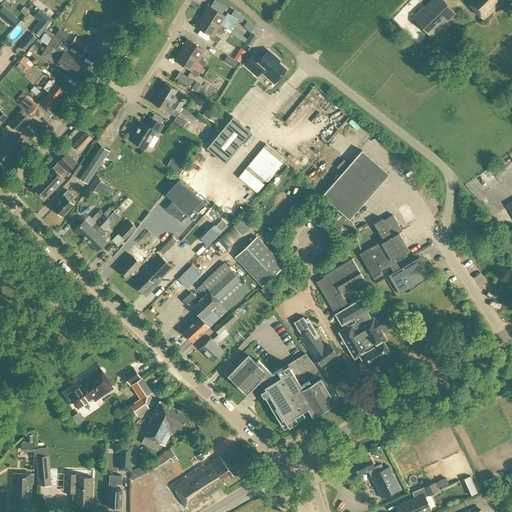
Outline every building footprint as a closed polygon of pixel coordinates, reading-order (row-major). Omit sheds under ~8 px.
[(442,0),(431,0),(413,19),(431,37),(455,13),(442,0)] [(465,0),(465,1),(484,20),(504,0),(465,0)] [(218,26),(217,28),(223,32),(226,28),(220,24),(225,16),(208,5),(201,16),(218,26)] [(3,6),(0,8),(0,16),(3,19),(9,11),(3,6)] [(24,7),(20,11),(24,15),(29,10),(24,7)] [(32,31),(39,36),(52,20),(39,9),(34,16),(40,21),(32,31)] [(242,18),(243,16),(234,10),(230,15),(238,20),(240,21),(242,18)] [(218,26),(201,16),(195,26),(211,37),(210,38),(217,43),(220,38),(213,34),(217,28),(218,26)] [(114,26),(101,22),(94,48),(106,51),(114,26)] [(59,29),(54,36),(64,42),(69,35),(59,29)] [(251,32),(245,43),(250,47),(257,36),(251,32)] [(19,46),(25,52),(37,38),(31,33),(19,46)] [(71,45),(84,52),(88,43),(75,36),(71,45)] [(69,48),(52,38),(48,45),(55,49),(50,57),(58,61),(57,64),(74,74),(81,62),(66,53),(69,48)] [(187,39),(181,49),(197,60),(196,62),(203,66),(205,62),(199,58),(204,49),(187,39)] [(197,60),(181,49),(174,60),(191,70),(189,73),(196,77),(199,72),(193,68),(196,62),(197,60)] [(274,82),(286,69),(274,59),(276,58),(267,50),(260,59),(253,53),(244,63),(253,72),(257,67),(274,82)] [(24,56),(19,62),(28,70),(33,64),(24,56)] [(226,57),(223,62),(234,68),(237,63),(226,57)] [(263,81),(267,76),(261,72),(258,77),(263,81)] [(179,73),(175,79),(188,87),(192,81),(179,73)] [(44,88),(47,90),(39,101),(53,111),(64,94),(61,92),(63,88),(50,79),(44,88)] [(195,82),(191,90),(198,94),(203,87),(195,82)] [(159,93),(171,100),(177,90),(166,83),(159,93)] [(171,100),(159,93),(153,103),(175,117),(179,111),(181,107),(173,102),(171,101),(171,100)] [(112,110),(119,102),(109,94),(103,102),(112,110)] [(19,104),(30,113),(36,106),(25,97),(19,104)] [(176,97),(173,102),(181,107),(184,102),(176,97)] [(208,105),(202,115),(214,123),(221,113),(208,105)] [(181,107),(179,111),(186,116),(189,112),(181,107)] [(22,108),(8,123),(19,133),(33,118),(22,108)] [(177,114),(173,121),(182,127),(186,120),(177,114)] [(225,163),(251,131),(233,116),(206,147),(225,163)] [(163,125),(150,118),(146,125),(140,121),(137,125),(138,126),(130,140),(145,149),(155,131),(158,133),(163,125)] [(86,132),(78,140),(84,147),(92,139),(86,132)] [(24,145),(13,134),(7,140),(8,141),(0,148),(0,154),(7,161),(18,150),(19,151),(24,145)] [(208,201),(231,220),(288,161),(265,143),(208,201)] [(87,184),(102,161),(109,150),(100,144),(78,177),(87,184)] [(110,150),(106,157),(114,162),(118,155),(110,150)] [(342,213),(332,225),(340,238),(351,232),(355,229),(349,219),(388,174),(361,150),(322,195),(342,213)] [(52,168),(52,167),(33,188),(44,199),(63,179),(59,175),(65,169),(67,172),(76,163),(66,153),(57,162),(57,163),(52,168)] [(177,162),(171,170),(177,174),(183,166),(177,162)] [(96,177),(88,188),(95,192),(102,181),(96,177)] [(180,222),(187,214),(201,199),(179,179),(165,194),(173,201),(166,208),(180,222)] [(74,196),(68,190),(57,201),(58,201),(53,207),(62,216),(73,204),(69,200),(74,196)] [(127,205),(133,199),(129,195),(123,202),(127,205)] [(75,229),(86,240),(100,225),(112,213),(107,217),(99,210),(95,215),(92,218),(95,221),(91,226),(84,220),(75,229)] [(100,225),(86,240),(97,250),(106,240),(101,236),(105,232),(105,229),(116,217),(112,213),(100,225)] [(225,250),(253,223),(245,214),(216,241),(225,250)] [(390,266),(393,272),(400,268),(394,258),(409,249),(399,232),(402,230),(392,214),(383,219),(382,218),(373,223),(383,240),(359,254),(372,276),(390,266)] [(118,233),(125,240),(136,228),(129,221),(118,233)] [(216,226),(214,225),(200,238),(207,245),(221,232),(216,226)] [(235,257),(261,285),(282,265),(256,237),(235,257)] [(145,259),(139,253),(134,258),(132,255),(127,261),(127,263),(120,270),(126,276),(132,270),(133,271),(145,259)] [(173,268),(158,254),(142,271),(143,273),(132,284),(142,294),(158,278),(161,280),(173,268)] [(365,280),(352,258),(322,275),(324,276),(316,281),(341,325),(342,324),(344,328),(338,332),(354,358),(359,355),(366,367),(390,353),(383,341),(387,339),(382,332),(394,324),(386,310),(374,317),(373,316),(370,317),(366,310),(369,309),(362,297),(348,305),(342,294),(365,280)] [(249,289),(224,262),(202,283),(209,291),(194,305),(192,302),(189,305),(191,307),(191,308),(199,316),(183,331),(193,342),(209,327),(249,289)] [(410,262),(400,268),(393,272),(402,287),(423,274),(419,266),(414,269),(410,262)] [(268,298),(272,295),(265,286),(261,289),(268,298)] [(232,312),(213,328),(218,334),(224,329),(237,318),(232,312)] [(313,356),(320,351),(321,352),(325,349),(324,348),(317,338),(319,336),(309,319),(306,321),(303,316),(294,322),(301,333),(299,335),(314,355),(313,356)] [(210,337),(199,348),(213,361),(222,351),(224,350),(219,345),(217,343),(213,339),(210,337)] [(329,345),(324,348),(325,349),(321,352),(320,351),(313,356),(320,365),(336,354),(329,345)] [(248,354),(227,375),(246,394),(262,379),(266,386),(260,390),(283,428),(304,416),(302,411),(307,408),(312,416),(335,402),(320,377),(310,383),(309,380),(318,374),(305,353),(272,373),(258,360),(255,362),(248,354)] [(114,387),(100,366),(79,381),(81,384),(67,393),(77,407),(91,398),(94,401),(114,387)] [(133,367),(122,375),(129,385),(140,377),(133,367)] [(141,378),(131,384),(131,385),(140,398),(131,404),(138,415),(148,408),(148,406),(150,394),(152,392),(141,378)] [(161,444),(165,446),(172,431),(174,432),(177,426),(180,428),(187,414),(159,401),(143,435),(145,436),(142,442),(158,450),(161,444)] [(115,451),(115,468),(128,468),(128,444),(110,443),(110,451),(115,451)] [(35,449),(36,459),(38,484),(51,482),(48,455),(51,455),(50,447),(35,449)] [(170,448),(128,473),(132,480),(145,473),(146,474),(170,458),(173,462),(177,460),(170,448)] [(233,475),(220,455),(204,466),(203,464),(172,484),(188,509),(225,484),(223,481),(233,475)] [(375,467),(369,455),(352,463),(358,475),(368,470),(371,475),(370,476),(380,498),(399,489),(388,466),(381,470),(378,465),(375,467)] [(33,474),(16,473),(11,473),(10,483),(12,483),(11,494),(10,494),(10,503),(13,503),(13,507),(29,507),(29,499),(30,499),(31,484),(33,484),(33,474)] [(77,474),(63,473),(63,486),(73,487),(72,506),(91,507),(93,477),(77,477),(77,474)] [(109,474),(108,487),(108,506),(121,507),(121,489),(116,489),(116,484),(121,484),(122,475),(109,474)] [(463,486),(467,495),(479,490),(475,480),(463,486)] [(438,491),(434,482),(412,492),(414,498),(395,506),(397,511),(424,511),(430,509),(425,497),(438,491)]
